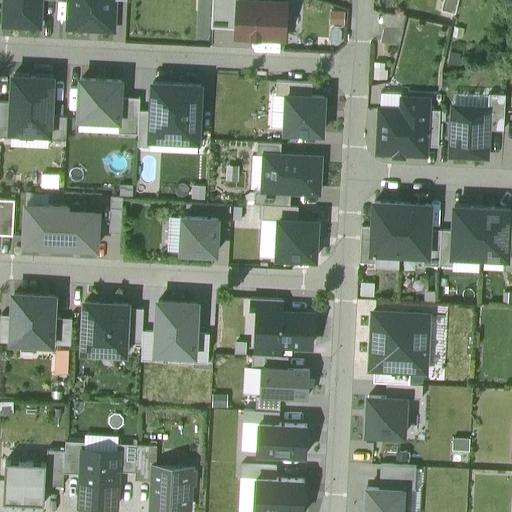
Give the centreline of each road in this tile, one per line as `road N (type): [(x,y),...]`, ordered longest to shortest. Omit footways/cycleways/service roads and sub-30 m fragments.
road 1 (residential): [(360,70),(0,49)]
road 2 (residential): [(348,283),(0,263)]
road 3 (residential): [(335,511),(348,283)]
road 4 (residential): [(511,182),(354,173)]
